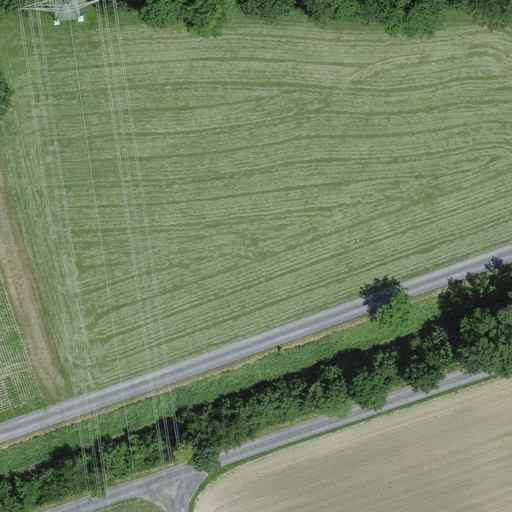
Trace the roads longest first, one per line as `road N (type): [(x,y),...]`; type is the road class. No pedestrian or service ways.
road 1 (track): [(511,253),(0,432)]
road 2 (track): [(511,361),(71,511)]
